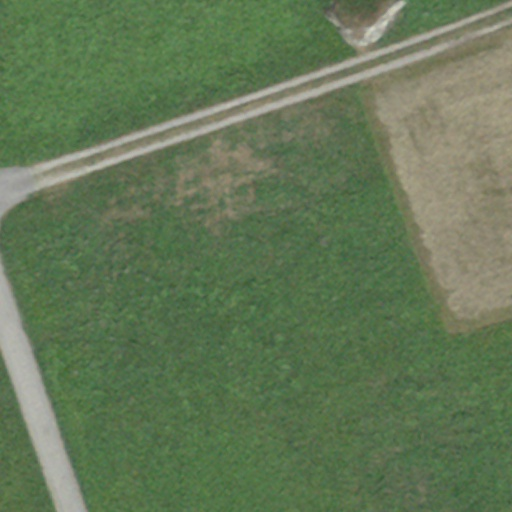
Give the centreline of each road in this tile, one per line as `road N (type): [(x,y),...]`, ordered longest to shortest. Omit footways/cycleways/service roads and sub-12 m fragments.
road 1 (track): [(511,8),(0,190)]
road 2 (track): [(0,305),(71,511)]
